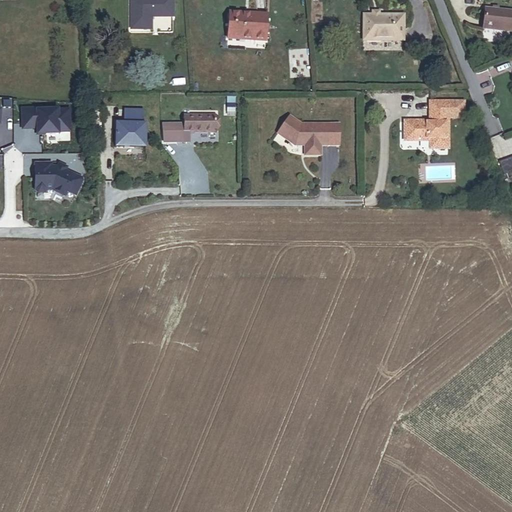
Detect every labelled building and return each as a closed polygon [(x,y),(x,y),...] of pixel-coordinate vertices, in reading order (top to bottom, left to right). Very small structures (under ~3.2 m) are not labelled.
[(143,0),(142,25),(154,26),(155,12),(176,14),(176,0),(143,0)] [(267,34),(268,10),(243,8),(242,11),(233,11),(232,32),(267,34)] [(400,40),(401,16),(379,14),(379,10),(371,9),(371,14),(364,14),(362,38),(400,40)] [(483,29),(511,32),(511,12),(499,11),(492,10),(485,10),(483,29)] [(430,119),(428,122),(404,122),(404,141),(420,141),(423,137),(428,138),(430,140),(430,141),(430,148),(447,148),(447,118),(467,118),(467,103),(429,103),(429,117),(430,119)] [(71,131),(70,109),(38,110),(38,108),(23,108),(24,128),(38,128),(38,132),(46,132),(46,134),(59,133),(59,131),(71,131)] [(145,147),(146,111),(126,111),(126,126),(120,126),(120,147),(145,147)] [(215,133),(215,117),(184,117),(184,133),(215,133)] [(328,146),(328,125),(300,125),(290,117),(278,134),(294,146),(305,146),(305,156),(320,156),(321,146),(328,146)] [(53,164),(39,164),(39,177),(37,177),(37,190),(40,193),(46,193),(49,190),(54,190),(67,196),(69,191),(78,196),(85,181),(84,179),(67,171),(60,168),(59,167),(53,167),(53,164)]
